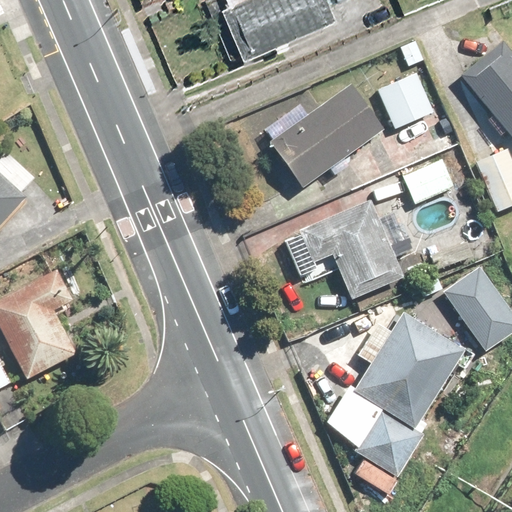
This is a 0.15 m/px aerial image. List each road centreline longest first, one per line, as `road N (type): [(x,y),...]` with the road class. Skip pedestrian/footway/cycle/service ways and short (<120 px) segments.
road 1 (secondary): [(72,0),(235,373)]
road 2 (residential): [(0,496),(235,373)]
road 3 (secondary): [(235,373),(294,511)]
